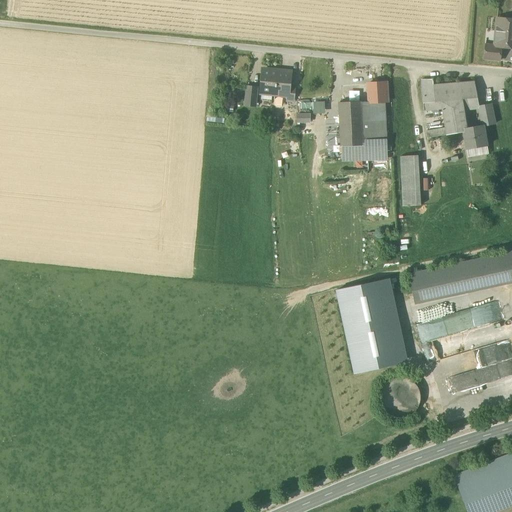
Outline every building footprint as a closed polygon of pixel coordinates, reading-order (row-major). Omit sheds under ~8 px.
[(501,47),(510,48),(510,47),(511,47),(511,20),(497,19),(494,46),(494,47),(501,47)] [(484,59),(500,61),(501,47),(494,47),(494,46),(485,45),(484,59)] [(261,94),(262,94),(272,95),(275,95),(277,74),(273,73),(273,71),(263,70),(261,94)] [(281,74),(277,74),(275,95),(288,96),(289,96),(289,89),(291,73),(281,72),(281,74)] [(421,80),(423,104),(434,103),(433,86),(434,86),(433,80),(421,80)] [(433,86),(434,103),(462,100),(478,98),(474,82),(434,86),(433,86)] [(368,102),(369,103),(384,103),(387,102),(386,83),(367,84),(368,102)] [(245,105),(255,106),(257,88),(247,87),(245,105)] [(228,101),(244,102),(244,89),(229,89),(228,101)] [(287,101),(294,102),(295,90),(289,89),(289,96),(288,96),(287,101)] [(462,100),(464,111),(478,108),(479,108),(478,98),(462,100)] [(464,111),(462,100),(434,103),(423,104),(424,111),(442,109),(445,128),(426,132),(427,139),(464,132),(463,129),(467,129),(464,111)] [(339,103),(341,147),(363,146),(361,103),(361,102),(339,103)] [(361,103),(363,146),(387,145),(384,103),(369,103),(368,102),(361,103)] [(478,108),(482,126),(483,126),(495,124),(491,106),(479,108),(478,108)] [(309,121),(308,113),(297,114),(297,122),(309,121)] [(464,132),(467,149),(486,146),(483,126),(482,126),(467,129),(463,129),(464,132)] [(387,158),(387,145),(363,146),(341,147),(342,160),(387,158)] [(400,157),(403,207),(421,206),(418,156),(400,157)] [(409,275),(414,297),(511,275),(511,253),(409,275)] [(511,275),(414,297),(416,304),(511,282),(511,275)] [(408,362),(390,279),(380,281),(398,364),(408,362)] [(380,281),(336,291),(354,374),(398,364),(380,281)] [(440,359),(450,393),(490,381),(487,368),(511,360),(511,349),(506,352),(503,341),(508,339),(497,301),(473,307),(471,301),(408,318),(410,325),(415,323),(426,363),(440,359)] [(416,381),(385,382),(386,402),(396,401),(396,411),(417,410),(416,381)] [(468,511),(496,511),(511,506),(511,485),(506,470),(511,468),(511,454),(454,476),(468,511)]
